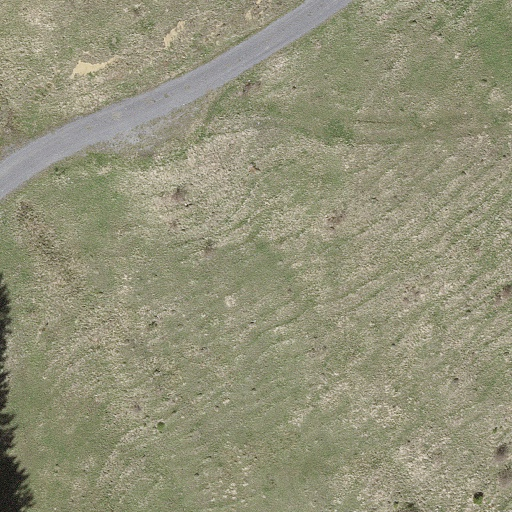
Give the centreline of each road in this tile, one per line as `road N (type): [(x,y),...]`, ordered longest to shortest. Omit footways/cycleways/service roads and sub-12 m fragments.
road 1 (track): [(0,193),(17,174),(190,92),(339,0)]
road 2 (track): [(511,119),(304,23)]
